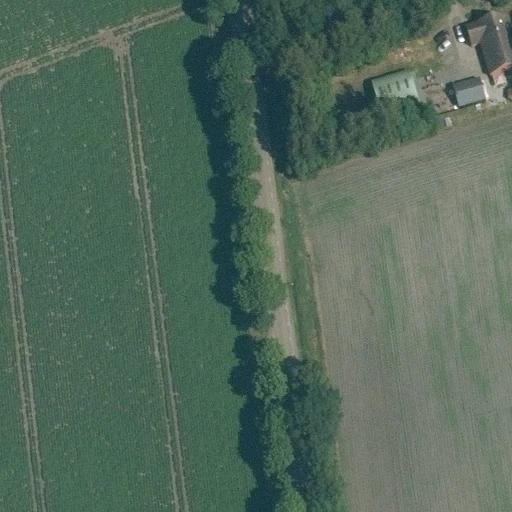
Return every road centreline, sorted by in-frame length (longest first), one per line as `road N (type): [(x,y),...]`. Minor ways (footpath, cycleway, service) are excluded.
road 1 (tertiary): [(302,511),(243,51)]
road 2 (unclassified): [(243,51),(377,0)]
